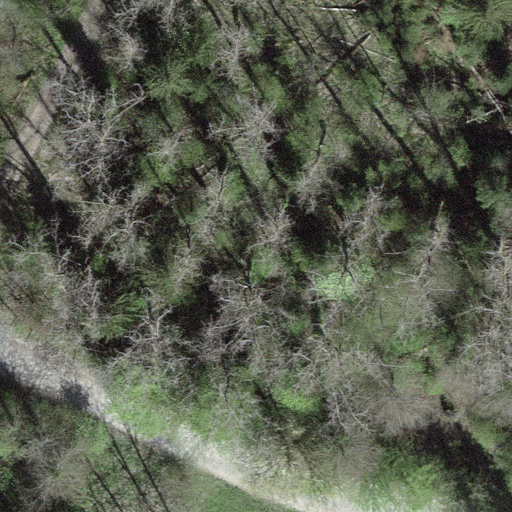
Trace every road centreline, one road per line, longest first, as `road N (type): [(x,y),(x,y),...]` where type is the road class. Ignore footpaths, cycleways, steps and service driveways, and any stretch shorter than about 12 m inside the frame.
road 1 (track): [(244,435),(0,328)]
road 2 (unclassified): [(244,435),(465,511)]
road 3 (track): [(102,0),(0,172)]
